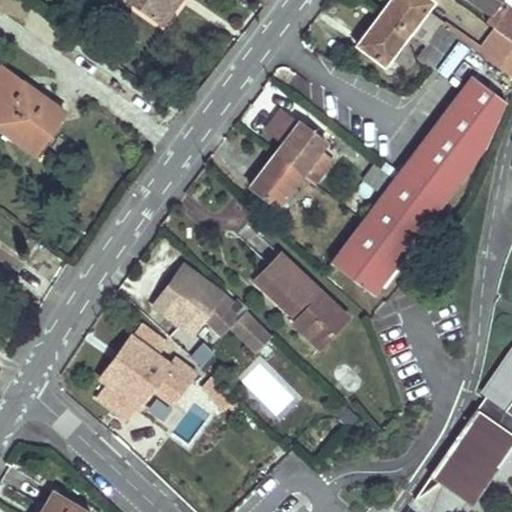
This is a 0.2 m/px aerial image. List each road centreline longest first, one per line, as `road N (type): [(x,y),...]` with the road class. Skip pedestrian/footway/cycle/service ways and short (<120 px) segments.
road 1 (residential): [(23,386),(165,178),(301,0)]
road 2 (unknown): [(200,132),(13,0)]
road 3 (residential): [(162,511),(23,386)]
